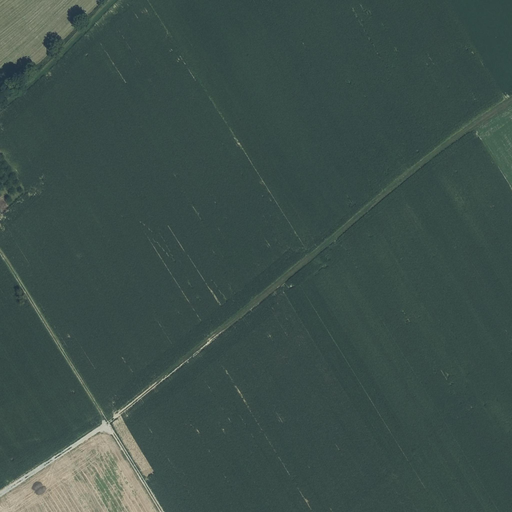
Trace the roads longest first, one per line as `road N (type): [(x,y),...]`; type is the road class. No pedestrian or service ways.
road 1 (track): [(511,99),(107,422)]
road 2 (track): [(162,511),(0,253)]
road 3 (track): [(0,493),(107,422)]
